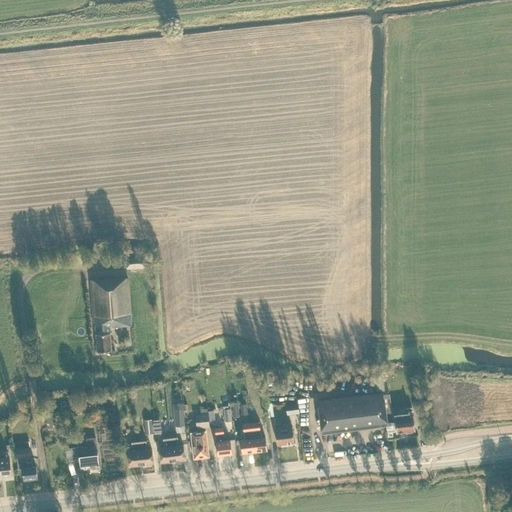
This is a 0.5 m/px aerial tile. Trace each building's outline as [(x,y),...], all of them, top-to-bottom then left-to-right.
[(145,256),(125,257),(126,269),(146,267),(145,256)] [(93,324),(94,324),(96,352),(111,350),(110,327),(132,326),(129,278),(90,280),(93,324)] [(108,390),(97,391),(98,400),(109,398),(108,390)] [(412,411),(405,411),(405,413),(385,416),(382,394),(318,402),(323,434),(386,426),(387,437),(392,436),(392,432),(396,432),(396,433),(405,432),(405,433),(411,432),(411,431),(414,431),(412,411)] [(91,412),(89,398),(76,400),(78,414),(91,412)] [(44,401),(48,427),(58,425),(56,415),(53,415),(51,400),(44,401)] [(184,425),(182,404),(173,404),(175,426),(184,425)] [(287,414),(298,413),(297,404),(286,406),(287,414)] [(232,421),(230,408),(228,408),(223,409),(225,422),(232,421)] [(208,414),(200,415),(195,415),(197,430),(204,429),(204,427),(209,427),(208,414)] [(153,433),(152,419),(144,420),(145,434),(153,433)] [(254,451),(266,450),(265,438),(260,438),(258,422),(251,423),(254,451)] [(242,453),(254,451),(251,423),(242,424),(244,440),(240,441),(242,453)] [(277,444),(294,442),(292,427),(275,429),(277,444)] [(217,456),(231,454),(230,440),(223,441),(222,435),(223,434),(222,428),(214,429),(217,456)] [(193,459),(208,456),(204,431),(189,433),(193,459)] [(173,461),(184,460),(183,445),(177,446),(177,442),(176,433),(169,434),(173,461)] [(161,463),(173,461),(169,434),(162,435),(163,443),(164,443),(165,447),(159,448),(161,463)] [(141,465),(153,464),(151,449),(146,449),(145,446),(146,445),(145,437),(138,438),(141,465)] [(86,439),(87,445),(65,448),(67,462),(78,461),(78,469),(89,467),(90,470),(99,469),(97,452),(95,452),(94,445),(96,445),(95,438),(86,439)] [(129,466),(141,465),(138,438),(130,439),(131,447),(132,447),(133,451),(128,451),(129,466)] [(23,478),(37,477),(36,466),(32,467),(32,462),(27,462),(27,457),(31,456),(30,448),(14,449),(15,458),(17,458),(18,468),(22,468),(23,478)] [(0,469),(1,478),(12,476),(9,457),(8,451),(3,452),(4,458),(0,458),(0,469)]
